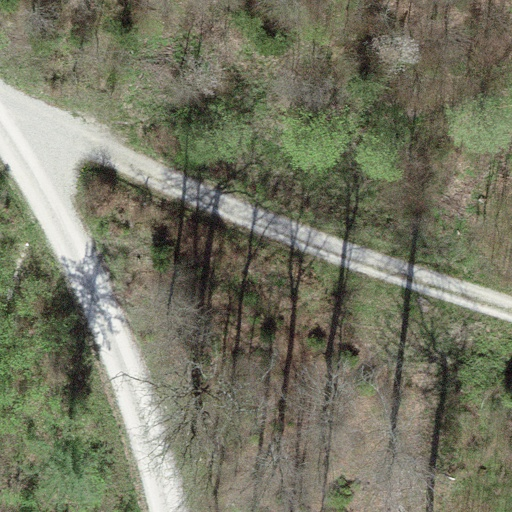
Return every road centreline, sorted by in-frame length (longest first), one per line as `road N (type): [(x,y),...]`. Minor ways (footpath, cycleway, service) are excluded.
road 1 (track): [(0,110),(511,307)]
road 2 (track): [(67,137),(193,103),(511,90)]
road 3 (track): [(0,119),(123,351),(167,511)]
